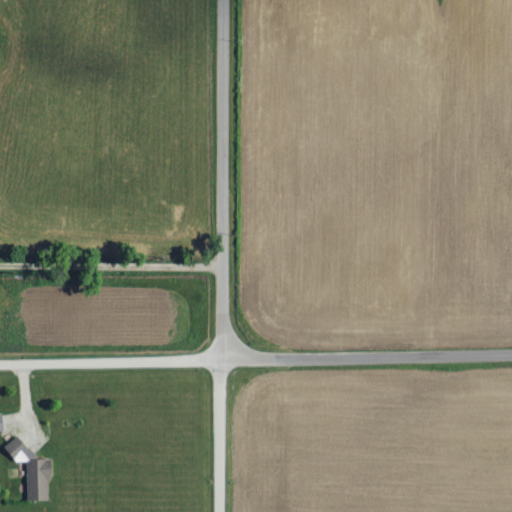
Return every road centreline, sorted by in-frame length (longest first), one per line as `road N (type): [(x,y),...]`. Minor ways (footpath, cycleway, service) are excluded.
road 1 (tertiary): [(0,363),(511,356)]
road 2 (tertiary): [(217,361),(217,0)]
road 3 (residential): [(216,511),(217,361)]
